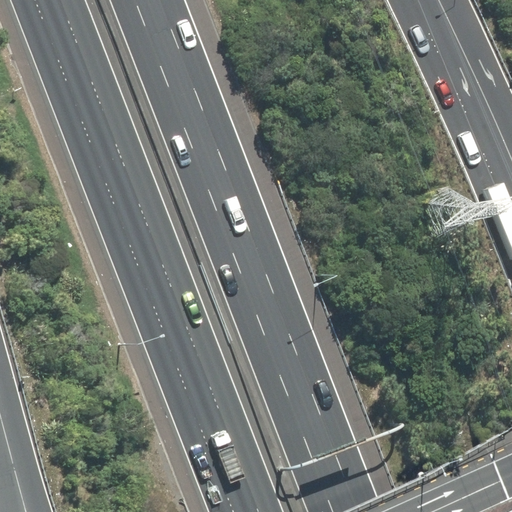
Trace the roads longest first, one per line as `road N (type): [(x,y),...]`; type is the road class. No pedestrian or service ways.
road 1 (motorway): [(133,0),(331,511)]
road 2 (motorway): [(256,511),(58,0)]
road 3 (motorway): [(420,0),(511,223)]
road 4 (motorway): [(450,0),(511,125)]
